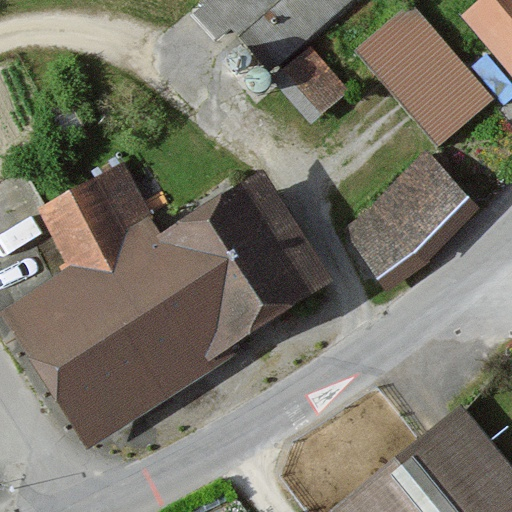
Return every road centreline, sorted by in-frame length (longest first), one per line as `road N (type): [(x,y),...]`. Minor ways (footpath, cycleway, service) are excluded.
road 1 (tertiary): [(511,247),(446,306),(223,438),(78,511)]
road 2 (unknown): [(388,340),(298,213),(284,172),(140,48)]
road 3 (unknown): [(0,390),(66,511)]
